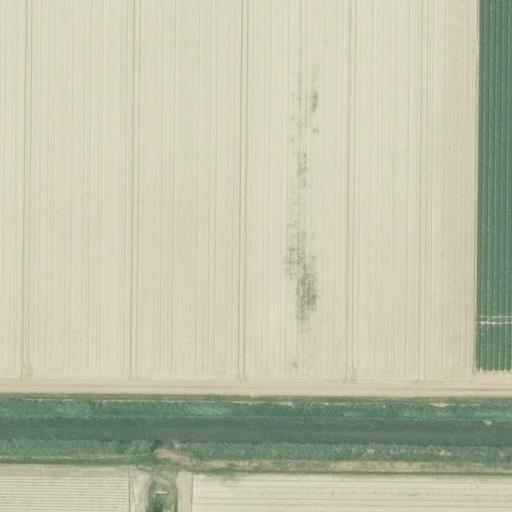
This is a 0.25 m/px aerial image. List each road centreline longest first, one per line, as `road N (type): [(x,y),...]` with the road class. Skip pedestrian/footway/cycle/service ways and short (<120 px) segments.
road 1 (track): [(511,397),(0,390)]
road 2 (track): [(0,471),(160,472)]
